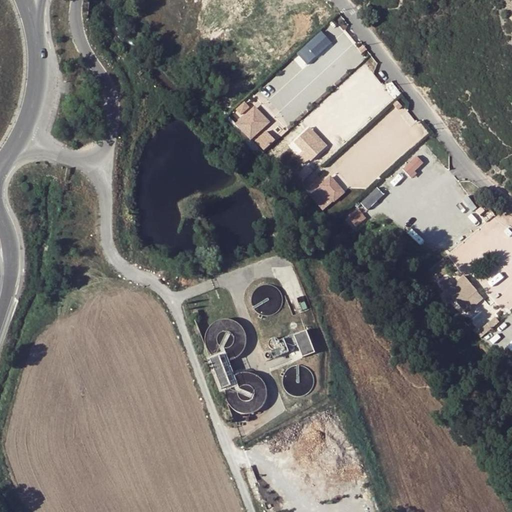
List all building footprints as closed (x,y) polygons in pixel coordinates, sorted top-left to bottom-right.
[(332,21),(324,30),(337,42),(345,33),(332,21)] [(309,62),(335,45),(326,32),(300,50),(309,62)] [(247,101),(239,109),(245,114),(252,107),(247,101)] [(238,125),(266,150),(286,129),(257,104),(238,125)] [(313,126),(296,140),(305,151),(300,155),(309,166),(331,147),(313,126)] [(413,177),(428,163),(419,154),(405,168),(413,177)] [(323,183),(320,179),(322,178),(311,166),(302,174),(311,182),(304,189),(311,195),(323,183)] [(379,187),(364,202),(371,209),(386,194),(379,187)] [(361,229),(370,218),(359,208),(349,219),(361,229)] [(443,223),(454,236),(465,227),(455,214),(443,223)] [(455,283),(452,277),(445,281),(466,313),(486,300),(469,274),(455,283)] [(511,286),(501,294),(508,304),(511,300),(511,286)] [(498,316),(480,325),(484,333),(502,324),(498,316)] [(306,330),(283,339),(287,350),(297,346),(302,358),(315,353),(306,330)] [(278,348),(277,350),(279,349),(281,352),(287,350),(283,339),(278,341),(279,343),(279,345),(279,347),(278,348)] [(271,352),(271,350),(263,353),(266,362),(282,356),(281,352),(279,349),(277,350),(275,350),(271,352)] [(221,390),(226,389),(227,385),(229,382),(221,361),(218,360),(214,358),(209,360),(221,390)] [(221,361),(229,382),(229,381),(233,378),(235,376),(229,361),(226,361),(221,361)]
